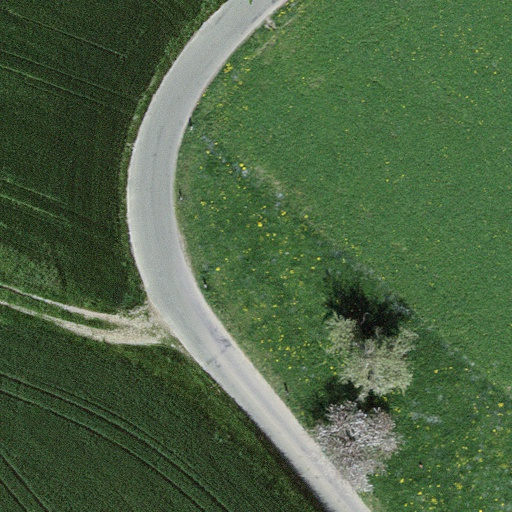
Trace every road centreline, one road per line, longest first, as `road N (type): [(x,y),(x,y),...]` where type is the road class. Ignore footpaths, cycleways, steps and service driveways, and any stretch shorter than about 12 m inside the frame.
road 1 (unclassified): [(256,0),(189,71),(164,118),(148,195),(153,235),(191,322),(350,511)]
road 2 (track): [(191,322),(95,323),(0,294)]
